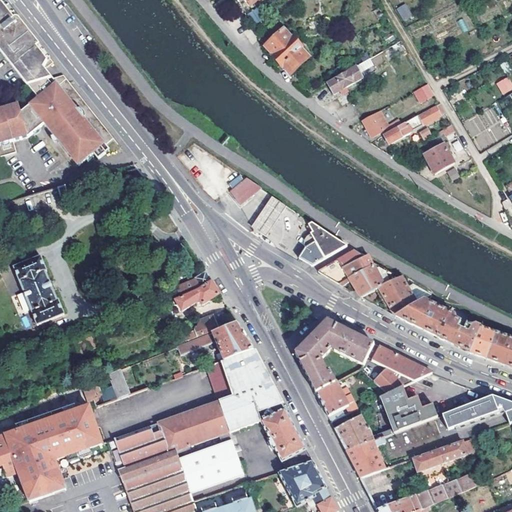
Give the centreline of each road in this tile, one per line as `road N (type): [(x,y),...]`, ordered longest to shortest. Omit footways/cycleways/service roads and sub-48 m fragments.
road 1 (track): [(173,0),(258,91),(342,154),(511,251)]
road 2 (residential): [(511,233),(407,173),(283,85),(201,0)]
road 3 (track): [(382,0),(500,198),(501,228)]
road 4 (secondary): [(511,387),(392,335),(290,277)]
road 5 (secondary): [(29,0),(164,167)]
road 6 (secondary): [(274,348),(360,511)]
